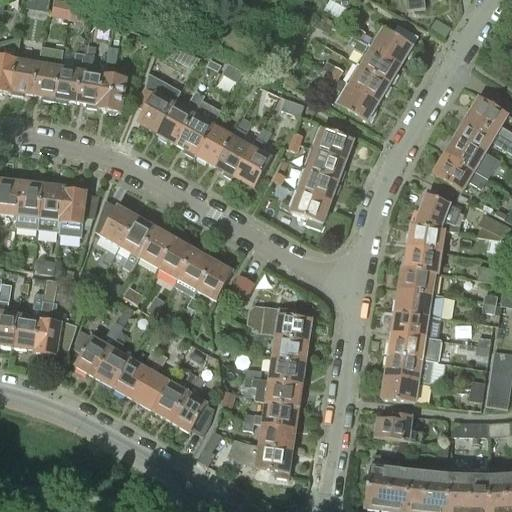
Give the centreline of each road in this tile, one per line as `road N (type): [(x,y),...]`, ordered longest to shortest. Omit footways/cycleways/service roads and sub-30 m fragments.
road 1 (residential): [(0,139),(81,152),(129,170),(355,294)]
road 2 (residential): [(355,294),(375,203),(407,136),(498,0)]
road 3 (tertiary): [(210,496),(47,405),(0,392)]
road 4 (residential): [(323,511),(355,294)]
